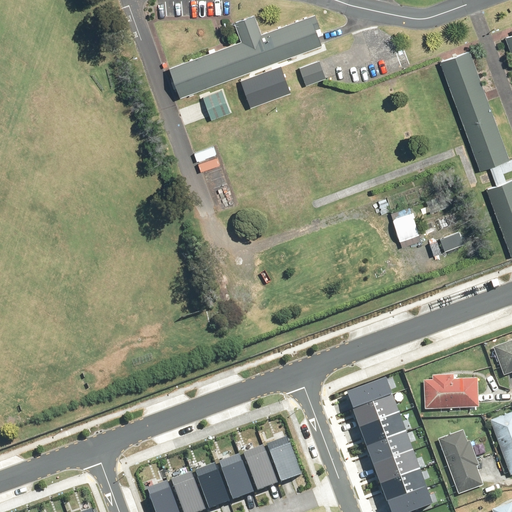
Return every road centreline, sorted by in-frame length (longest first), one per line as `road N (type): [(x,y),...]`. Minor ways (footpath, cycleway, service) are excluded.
road 1 (residential): [(297,368),(511,285)]
road 2 (residential): [(93,447),(297,368)]
